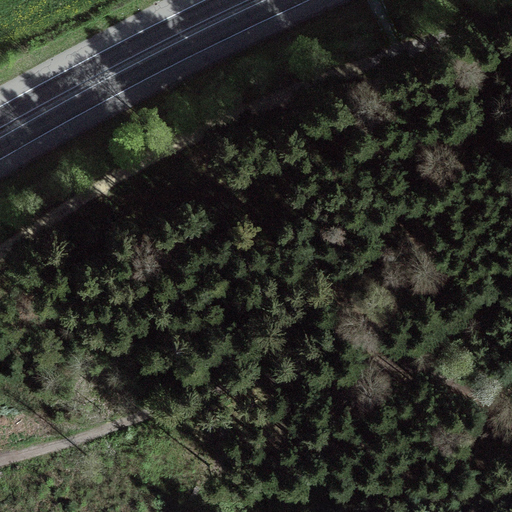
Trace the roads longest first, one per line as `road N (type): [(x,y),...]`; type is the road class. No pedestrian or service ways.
road 1 (track): [(511,8),(265,103),(127,174),(0,257)]
road 2 (trunk): [(0,154),(298,0)]
road 3 (trunk): [(235,0),(0,121)]
